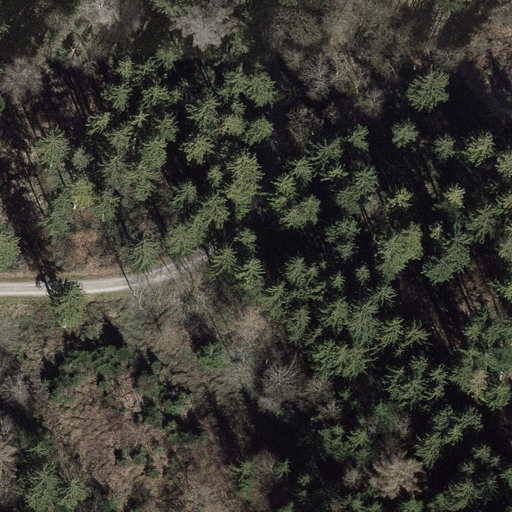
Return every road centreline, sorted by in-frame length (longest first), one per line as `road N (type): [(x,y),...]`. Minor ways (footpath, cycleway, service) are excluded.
road 1 (track): [(0,288),(140,280),(192,264),(237,236),(264,200),(277,159),(263,0)]
road 2 (track): [(405,0),(511,108)]
